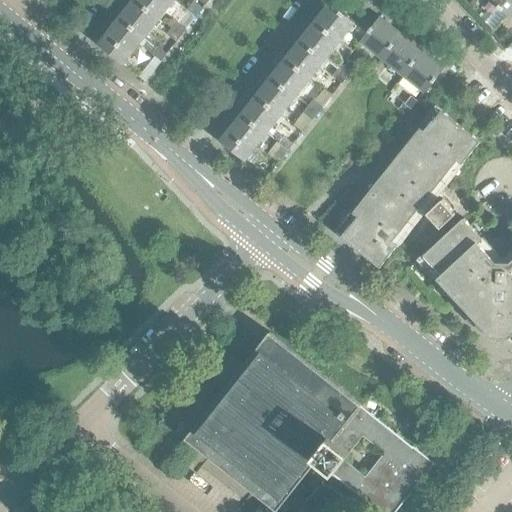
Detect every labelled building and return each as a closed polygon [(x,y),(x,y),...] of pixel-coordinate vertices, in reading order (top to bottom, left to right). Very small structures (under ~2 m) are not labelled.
[(133,0),(99,44),(124,64),(174,0),(133,0)] [(511,18),(511,0),(488,0),(482,8),(497,21),(505,13),(511,18)] [(245,160),(355,22),(330,2),(220,140),(245,160)] [(382,59),(401,34),(379,17),(360,42),(382,59)] [(368,18),(361,27),(367,32),(375,23),(368,18)] [(172,28),(182,36),(187,29),(177,22),(172,28)] [(177,42),(182,36),(172,28),(168,35),(177,42)] [(403,76),(423,51),(401,34),(382,59),(403,76)] [(162,62),(167,54),(158,47),(152,54),(162,62)] [(423,51),(403,76),(425,93),(445,68),(423,51)] [(343,63),(338,69),(347,77),(352,70),(343,63)] [(333,75),(342,83),(347,77),(338,69),(333,75)] [(406,104),(412,109),(418,101),(412,97),(406,104)] [(318,114),(323,107),(314,100),(309,106),(318,114)] [(304,112),(313,120),(318,114),(309,106),(304,112)] [(458,160),(462,164),(480,141),(442,111),(425,131),(421,127),(408,143),(413,147),(400,163),(399,164),(399,165),(398,166),(398,167),(398,168),(399,169),(399,170),(399,171),(400,172),(394,177),(392,176),(390,175),(387,175),(385,176),(383,178),(382,180),(382,183),(382,186),(370,200),(366,197),(353,212),(358,216),(342,236),(380,267),(398,245),(399,246),(426,211),(428,212),(433,207),(431,205),(441,193),(436,188),(458,160)] [(279,143),(289,150),(294,144),(284,137),(279,143)] [(427,213),(441,228),(456,213),(442,199),(433,207),(428,212),(427,213)] [(483,239),(470,225),(464,218),(424,255),(442,274),(437,278),(451,293),(455,289),(466,300),(461,304),(493,338),(494,337),(506,338),(507,339),(511,334),(511,260),(510,262),(496,262),(479,243),(483,239)] [(379,511),(396,511),(436,462),(398,433),(397,433),(361,405),(362,404),(270,332),(244,365),(232,356),(213,380),(225,389),(186,438),(278,510),(294,489),(309,501),(301,511),(302,511),(339,511),(348,501),(338,493),(345,485),(379,511)]
